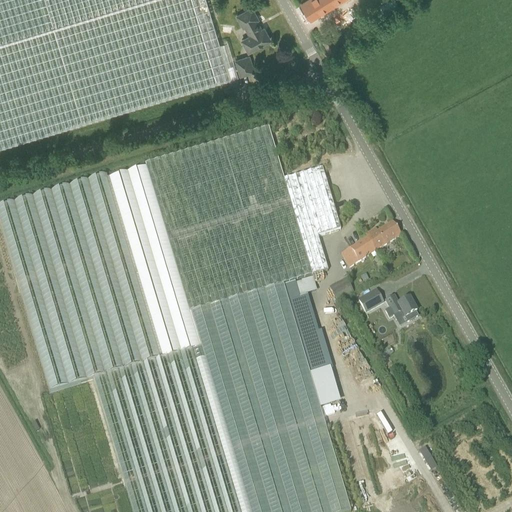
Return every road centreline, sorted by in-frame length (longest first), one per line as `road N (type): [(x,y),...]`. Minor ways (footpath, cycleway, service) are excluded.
road 1 (unclassified): [(511,409),(322,75)]
road 2 (unclassified): [(0,180),(322,75)]
